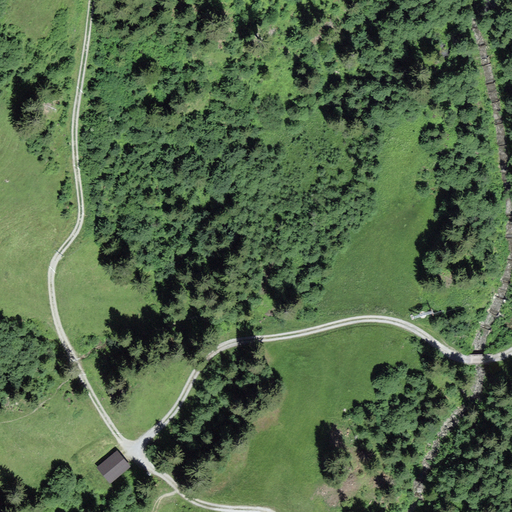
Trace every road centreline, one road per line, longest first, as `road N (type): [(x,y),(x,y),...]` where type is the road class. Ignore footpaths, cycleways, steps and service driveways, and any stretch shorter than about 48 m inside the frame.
road 1 (track): [(180,490),(136,450),(219,349),(384,319),(468,359),(511,350)]
road 2 (track): [(81,373),(58,325),(52,280),(53,264),(79,225),(75,116),(91,0)]
